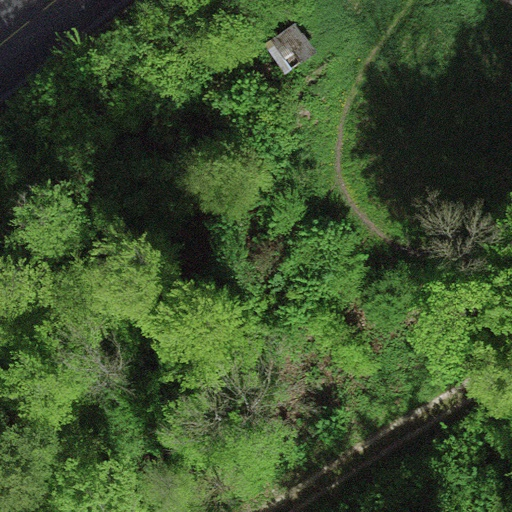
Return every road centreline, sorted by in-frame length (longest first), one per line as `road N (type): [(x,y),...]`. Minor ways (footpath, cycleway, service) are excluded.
road 1 (track): [(253,511),(511,352)]
road 2 (track): [(356,84),(379,161),(423,211),(511,272)]
